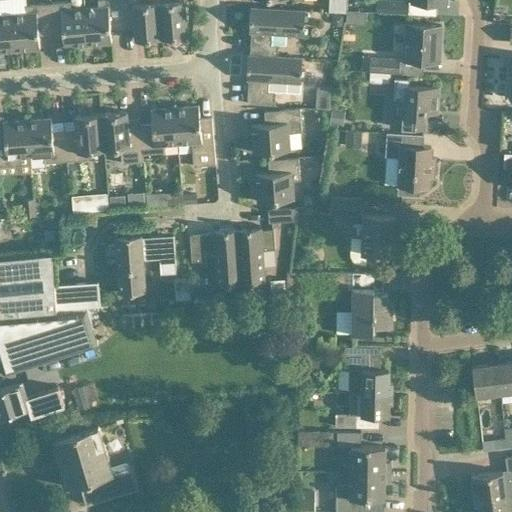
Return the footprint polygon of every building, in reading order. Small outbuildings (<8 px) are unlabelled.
[(83,6),(85,43),(112,41),(111,28),(120,27),(117,0),(97,0),(98,4),(83,6)] [(117,0),(120,27),(135,26),(135,36),(138,39),(159,37),(155,0),(117,0)] [(184,0),(155,0),(159,37),(184,35),(187,32),(184,0)] [(327,0),(327,9),(344,10),(344,0),(327,0)] [(376,0),(377,6),(376,10),(407,12),(407,0),(376,0)] [(64,45),(85,43),(83,6),(70,7),(70,1),(47,3),(49,33),(63,32),(64,45)] [(39,34),(49,33),(47,3),(26,5),(26,11),(11,12),(14,49),(40,47),(39,34)] [(277,56),(278,43),(285,43),(286,30),(304,31),(305,10),(271,8),(251,7),(249,30),(251,31),(250,54),(248,54),(248,56),(302,59),(302,57),(277,56)] [(0,50),(14,49),(11,12),(0,12),(0,50)] [(404,59),(415,60),(435,60),(436,45),(440,46),(442,24),(406,22),(404,59)] [(401,57),(354,54),(353,67),(369,68),(369,70),(400,72),(401,57)] [(302,59),(248,56),(246,78),(249,78),(247,103),(274,104),(275,91),(300,92),(302,59)] [(395,76),(392,126),(424,128),(425,126),(423,126),(424,110),(437,111),(438,87),(407,85),(407,77),(395,76)] [(318,86),(317,107),(330,108),(331,87),(318,86)] [(194,165),(216,163),(212,117),(200,118),(199,105),(175,107),(178,140),(192,139),(194,165)] [(164,151),(163,142),(178,140),(175,107),(151,109),(152,122),(139,123),(140,135),(142,152),(164,151)] [(290,149),(289,131),(302,129),(300,107),(264,110),(265,123),(252,124),(254,152),(290,149)] [(331,109),(329,121),(342,123),(344,110),(331,109)] [(124,111),(100,113),(103,147),(120,146),(121,161),(142,160),(142,152),(140,135),(129,136),(127,114),(124,111)] [(63,130),(66,159),(87,157),(87,149),(103,147),(100,113),(78,115),(76,118),(76,128),(63,130)] [(51,117),(27,119),(29,155),(44,153),(45,161),(66,159),(63,130),(53,130),(51,117)] [(0,134),(0,173),(31,171),(29,155),(27,119),(4,121),(5,134),(0,134)] [(424,134),(404,132),(386,131),(385,154),(401,156),(398,193),(419,195),(420,186),(429,186),(430,175),(433,175),(434,158),(431,158),(432,147),(423,146),(424,134)] [(511,152),(504,152),(503,179),(511,179),(511,152)] [(258,201),(278,199),(294,198),(292,180),(300,179),(299,157),(268,159),(269,172),(256,173),(258,201)] [(446,161),(446,184),(470,185),(471,162),(446,161)] [(182,193),(181,189),(146,192),(147,205),(182,202),(182,193)] [(144,190),(128,191),(129,205),(145,204),(144,190)] [(72,208),(107,207),(107,192),(72,193),(72,208)] [(196,192),(182,193),(182,202),(196,201),(196,192)] [(304,204),(312,203),(311,192),(303,193),(304,204)] [(316,194),(315,211),(361,214),(362,198),(316,194)] [(34,197),(22,198),(23,215),(36,213),(34,197)] [(269,221),(296,220),(297,206),(268,208),(269,221)] [(365,263),(366,252),(394,253),(396,215),(365,213),(364,237),(351,236),(350,250),(350,255),(352,259),(354,261),(358,263),(365,263)] [(242,282),(242,293),(259,291),(259,281),(265,281),(262,249),(275,248),(274,228),(261,229),(261,226),(237,228),(242,282)] [(242,282),(237,228),(214,230),(214,232),(190,233),(192,261),(205,260),(204,253),(216,252),(218,284),(230,283),(233,283),(240,282),(242,282)] [(117,256),(117,273),(118,291),(146,289),(144,257),(159,256),(160,272),(175,271),(175,254),(174,234),(142,237),(141,234),(116,236),(117,256)] [(0,255),(0,313),(86,306),(101,305),(99,282),(54,284),(52,251),(0,255)] [(349,271),(317,271),(286,270),(286,286),(349,287),(349,271)] [(174,276),(175,297),(190,296),(188,275),(174,276)] [(233,283),(230,283),(230,294),(241,293),(240,282),(233,283)] [(374,287),(354,287),(352,287),(352,332),(373,333),(373,327),(392,328),(393,306),(387,306),(387,292),(374,292),(374,287)] [(0,313),(0,362),(4,374),(36,364),(98,344),(86,306),(0,313)] [(319,346),(298,346),(298,368),(320,368),(319,346)] [(380,356),(357,355),(357,367),(348,367),(349,390),(363,390),(391,391),(392,381),(389,381),(389,368),(380,368),(380,356)] [(511,389),(511,361),(496,363),(500,391),(511,389)] [(476,394),(500,391),(496,363),(473,366),(476,394)] [(32,415),(51,409),(63,404),(58,386),(27,396),(22,381),(0,387),(0,415),(29,407),(32,415)] [(391,402),(391,391),(363,390),(349,390),(349,413),(335,413),(335,426),(379,426),(379,414),(388,415),(389,402),(391,402)] [(86,504),(138,489),(132,466),(112,472),(98,425),(54,438),(69,486),(80,483),(86,504)] [(385,461),(385,445),(361,445),(361,431),(341,431),(339,431),(314,430),(298,430),(297,444),(314,444),(338,445),(352,445),(351,470),(390,471),(390,461),(385,461)] [(495,448),(506,446),(505,438),(502,438),(494,439),(495,448)] [(475,500),(511,494),(511,455),(504,456),(505,470),(471,474),(475,500)] [(335,510),(360,511),(360,497),(384,498),(385,482),(390,482),(390,471),(351,470),(351,483),(336,482),(335,510)] [(511,511),(511,494),(475,500),(476,511),(511,511)]
